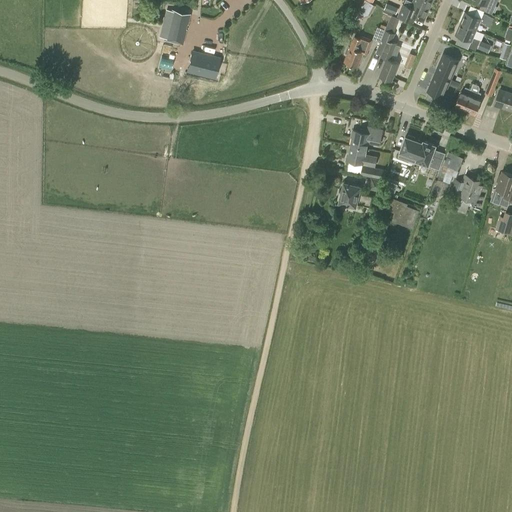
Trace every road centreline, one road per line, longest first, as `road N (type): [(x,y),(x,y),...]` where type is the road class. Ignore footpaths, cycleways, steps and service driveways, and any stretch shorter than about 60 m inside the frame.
road 1 (track): [(232,511),(307,145),(308,90)]
road 2 (unclassified): [(0,72),(110,113),(149,119),(197,117),(323,87)]
